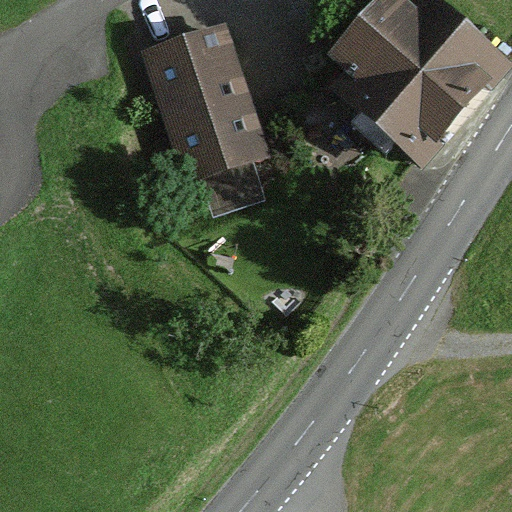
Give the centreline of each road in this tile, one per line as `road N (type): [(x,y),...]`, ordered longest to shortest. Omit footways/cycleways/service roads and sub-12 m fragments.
road 1 (secondary): [(238,511),(356,364),(511,120)]
road 2 (track): [(334,511),(356,364),(511,344)]
